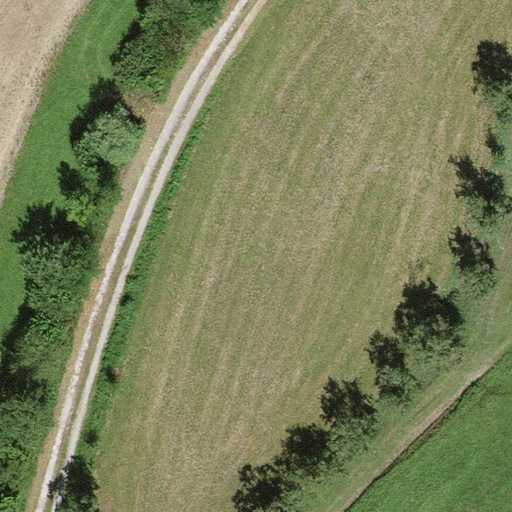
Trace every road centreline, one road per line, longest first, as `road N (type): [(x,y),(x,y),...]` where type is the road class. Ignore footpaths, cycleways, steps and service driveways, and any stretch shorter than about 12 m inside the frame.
road 1 (track): [(251,0),(179,103),(44,511)]
road 2 (track): [(511,343),(331,511)]
